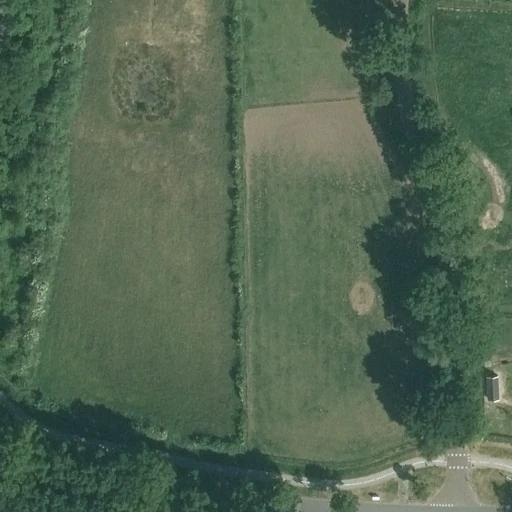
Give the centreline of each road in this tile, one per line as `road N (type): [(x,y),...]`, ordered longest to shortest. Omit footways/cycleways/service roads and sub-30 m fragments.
road 1 (residential): [(402,0),(404,97),(445,210),(456,511)]
road 2 (tertiary): [(339,511),(0,456)]
